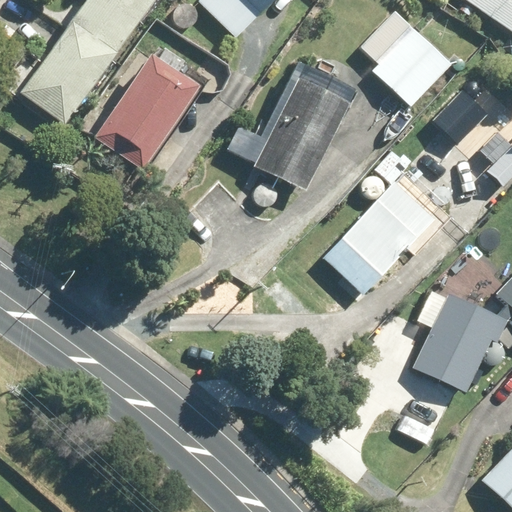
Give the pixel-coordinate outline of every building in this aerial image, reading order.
[(83,0),(69,22),(113,53),(150,0),(83,0)] [(198,0),(197,2),(234,38),(270,0),(198,0)] [(511,0),(472,0),(470,4),(511,32),(511,0)] [(464,4),(460,11),(468,17),(473,10),(464,4)] [(405,25),(391,11),(358,46),(372,59),(405,25)] [(69,22),(18,92),(63,124),(113,53),(69,22)] [(148,39),(160,45),(167,31),(156,25),(148,39)] [(411,31),(372,71),(410,107),(448,66),(411,31)] [(147,54),(92,137),(141,169),(196,87),(174,72),(181,61),(164,50),(157,61),(147,54)] [(339,102),(343,92),(331,87),(327,95),(295,79),(251,167),(302,192),(346,106),(339,102)] [(450,89),(428,113),(430,115),(425,121),(436,131),(463,102),(450,89)] [(511,115),(470,159),(502,190),(511,179),(511,115)] [(389,151),(372,168),(390,186),(321,258),(360,295),(432,220),(414,203),(425,191),(404,170),(407,167),(389,151)] [(511,272),(491,294),(511,315),(511,318),(506,325),(511,331),(511,272)] [(429,331),(411,369),(463,394),(499,319),(428,285),(411,323),(429,331)] [(397,324),(385,345),(398,353),(410,332),(397,324)] [(511,446),(480,480),(511,509),(511,446)]
